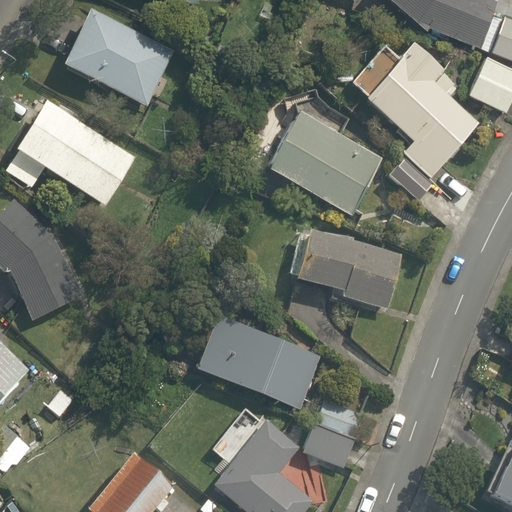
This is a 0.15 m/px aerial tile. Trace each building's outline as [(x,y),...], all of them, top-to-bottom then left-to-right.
[(185,0),(138,0),(183,11),(185,0)] [(492,6),(479,0),(372,0),(367,10),(466,59),(492,6)] [(170,46),(84,15),(60,82),(146,113),(170,46)] [(511,25),(501,20),(462,103),(500,120),(511,95),(511,25)] [(396,158),(427,184),(476,127),(398,60),(355,109),(403,151),(396,158)] [(40,99),(0,158),(0,174),(26,192),(39,173),(99,213),(134,161),(40,99)] [(375,169),(290,121),(258,177),(343,226),(375,169)] [(0,285),(1,285),(30,330),(79,302),(68,257),(9,205),(0,215),(0,285)] [(321,306),(383,321),(397,260),(291,235),(279,283),(324,294),(321,306)] [(319,360),(209,322),(189,379),(298,418),(319,360)] [(0,403),(31,370),(0,341),(0,403)] [(359,417),(314,405),(299,459),(344,471),(359,417)] [(295,457),(257,427),(207,491),(233,511),(309,511),(318,500),(283,473),(295,457)] [(511,511),(511,448),(507,446),(481,499),(507,511),(511,511)] [(154,511),(171,492),(129,457),(83,511),(154,511)]
